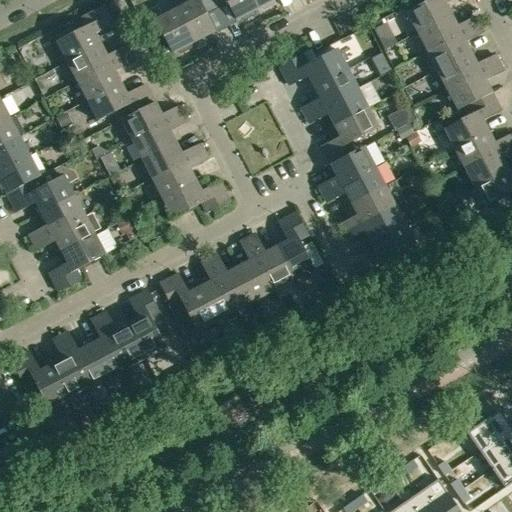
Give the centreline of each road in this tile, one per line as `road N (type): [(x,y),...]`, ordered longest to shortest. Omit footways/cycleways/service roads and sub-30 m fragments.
road 1 (secondary): [(511,281),(66,511)]
road 2 (secondary): [(168,511),(511,332)]
road 3 (residential): [(0,349),(258,213)]
road 4 (residential): [(189,76),(343,0)]
road 5 (residential): [(258,213),(189,76)]
road 6 (residential): [(189,76),(161,90),(116,0)]
road 7 (residential): [(301,190),(307,162),(266,78)]
